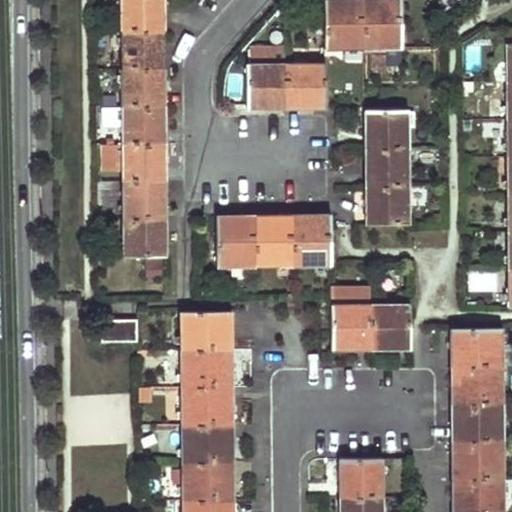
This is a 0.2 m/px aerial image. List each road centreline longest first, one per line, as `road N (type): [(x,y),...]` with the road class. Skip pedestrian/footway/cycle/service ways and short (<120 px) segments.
road 1 (secondary): [(27,511),(22,0)]
road 2 (residential): [(255,0),(203,58),(210,159),(291,157)]
road 3 (residential): [(402,407),(301,409),(287,427),(287,511)]
